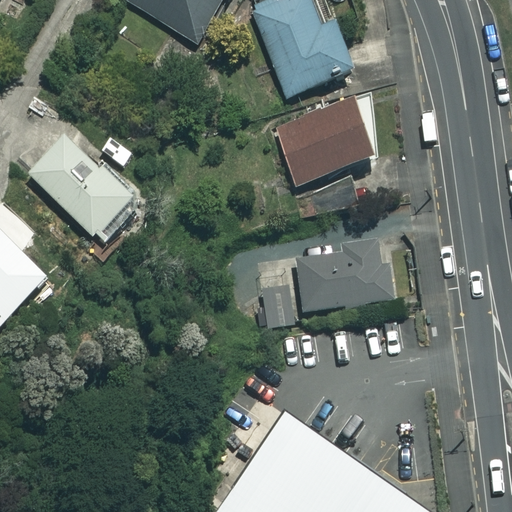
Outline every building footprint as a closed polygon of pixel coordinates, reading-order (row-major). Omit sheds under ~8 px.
[(222,0),(119,0),(195,46),(222,0)] [(322,28),(311,0),(273,0),(274,1),(251,10),(286,98),(349,74),(330,25),(322,28)] [(369,162),(349,104),(276,129),(295,187),(369,162)] [(133,201),(69,139),(28,181),(91,242),(95,238),(101,244),(131,212),(127,208),(133,201)] [(360,207),(353,183),(312,194),(319,219),(360,207)] [(0,326),(44,281),(0,238),(0,326)] [(417,299),(410,242),(296,257),(303,314),(417,299)] [(413,511),(282,420),(217,511),(413,511)]
